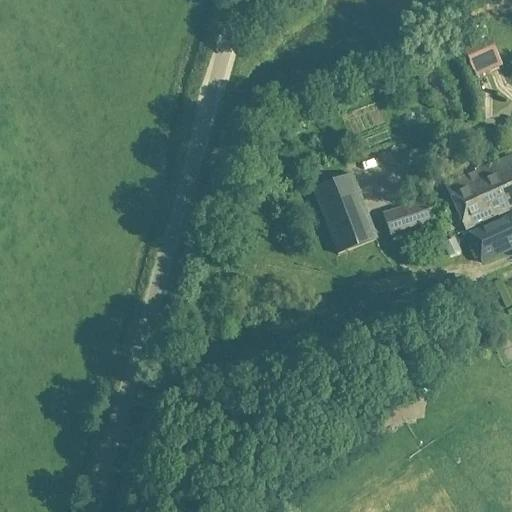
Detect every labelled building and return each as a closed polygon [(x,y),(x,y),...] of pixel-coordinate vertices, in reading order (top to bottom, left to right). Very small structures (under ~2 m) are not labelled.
[(489,38),(462,49),(475,79),(501,67),(489,38)] [(343,113),(350,151),(384,145),(376,107),(343,113)] [(511,213),(511,156),(507,159),(507,160),(444,188),(467,234),(511,213)] [(376,240),(352,178),(350,174),(310,189),(335,255),(376,240)] [(429,223),(422,203),(383,216),(390,237),(429,223)] [(511,213),(467,234),(481,265),(511,250),(511,213)] [(460,254),(453,239),(441,244),(448,259),(460,254)] [(462,277),(432,288),(443,318),(473,306),(462,277)] [(412,308),(406,279),(353,289),(357,313),(369,311),(370,316),(412,308)] [(403,340),(433,339),(433,324),(403,325),(403,340)]
